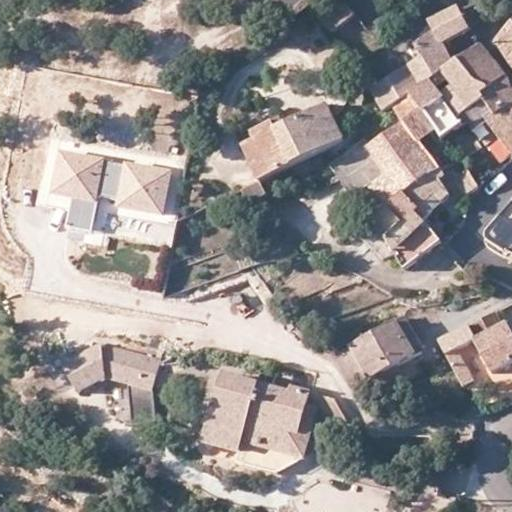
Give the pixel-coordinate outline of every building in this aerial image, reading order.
[(345,2),(321,22),(333,35),(356,16),(345,2)] [(422,59),(409,67),(422,91),(412,97),(437,132),(444,142),(464,129),(442,97),(446,95),(440,89),(449,85),(453,91),(456,89),(446,72),(456,66),(454,63),(444,45),(470,29),(460,11),(459,9),(430,25),(434,34),(416,47),(422,59)] [(511,24),(496,41),(511,67),(511,24)] [(508,77),(481,46),(460,59),(494,120),(511,110),(511,92),(508,77)] [(442,97),(464,129),(469,125),(474,133),(488,123),(494,120),(460,59),(454,63),(456,66),(446,72),(456,89),(453,91),(446,95),(442,97)] [(419,144),(421,143),(437,132),(412,97),(422,91),(409,67),(382,85),(372,92),(387,113),(394,108),(404,123),(419,144)] [(244,147),(263,183),(347,143),(329,107),(278,131),(273,124),(253,134),(255,141),(244,147)] [(511,110),(494,120),(488,123),(503,143),(511,154),(511,110)] [(406,272),(442,245),(425,224),(450,198),(446,192),(452,185),(442,171),(421,143),(419,144),(404,123),(369,148),(365,142),(331,167),(355,199),(368,189),(371,193),(376,188),(390,204),(385,209),(374,218),(378,225),(398,258),(406,272)] [(503,166),(511,159),(511,154),(503,143),(491,151),(503,166)] [(169,174),(62,157),(56,200),(74,203),(69,231),(94,235),(98,206),(162,216),(169,174)] [(469,172),(461,161),(451,167),(459,178),(469,172)] [(465,197),(479,186),(469,172),(455,181),(465,197)] [(376,188),(371,193),(385,209),(390,204),(376,188)] [(169,248),(174,224),(110,212),(105,236),(169,248)] [(511,254),(511,222),(499,214),(485,236),(511,254)] [(383,263),(398,258),(378,225),(359,237),(383,263)] [(504,328),(496,314),(471,327),(478,342),(476,343),(494,376),(511,366),(511,330),(509,325),(504,328)] [(423,353),(403,319),(335,359),(355,393),(372,384),(400,367),(423,353)] [(478,342),(471,327),(440,343),(448,357),(476,343),(478,342)] [(163,362),(104,347),(65,368),(81,397),(108,381),(155,394),(163,362)] [(408,383),(400,367),(372,384),(381,398),(408,383)] [(308,410),(312,396),(293,391),(291,396),(223,378),(206,445),(242,455),(238,466),(280,477),(285,456),(295,459),(301,437),(308,410)] [(301,437),(295,459),(305,462),(319,413),(346,420),(337,402),(312,396),(308,410),(301,437)] [(280,477),(295,459),(285,456),(280,477)] [(388,511),(391,499),(382,497),(377,511),(388,511)]
